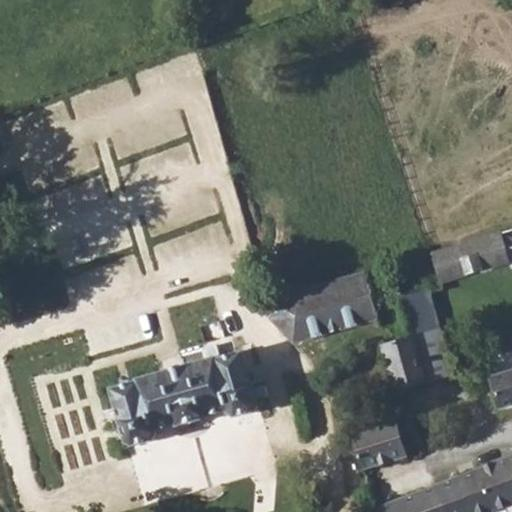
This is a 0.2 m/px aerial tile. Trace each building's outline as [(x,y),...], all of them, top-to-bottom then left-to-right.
[(511,239),(445,260),(452,288),(511,271),(511,239)] [(375,282),(358,287),(366,292),(372,311),(381,308),(382,308),(378,291),(375,282)] [(338,337),(385,325),(385,324),(381,308),(372,311),(366,292),(358,287),(326,295),(324,295),(338,337)] [(306,345),(338,337),(324,295),(308,300),(309,310),(299,312),(296,304),(279,308),(281,322),(306,345)] [(426,328),(423,333),(436,382),(463,373),(466,374),(449,322),(426,328)] [(423,333),(391,343),(406,392),(436,382),(423,333)] [(122,406),(109,410),(113,422),(118,422),(120,427),(115,430),(118,443),(131,440),(133,442),(142,450),(149,452),(157,449),(162,444),(164,438),(162,432),(186,424),(188,434),(191,438),(195,440),(207,438),(214,435),(218,431),(217,427),(215,423),(213,417),(240,409),(247,419),(256,420),(263,416),(265,411),(266,405),(275,400),(273,393),(262,395),(250,355),(225,363),(223,357),(197,364),(195,355),(169,362),(171,372),(143,380),(144,386),(118,393),(122,406)] [(511,378),(503,381),(511,417),(511,378)] [(405,422),(359,436),(372,477),(420,464),(405,422)] [(511,465),(466,485),(474,511),(505,511),(511,509),(511,465)] [(474,511),(466,485),(399,511),(474,511)]
